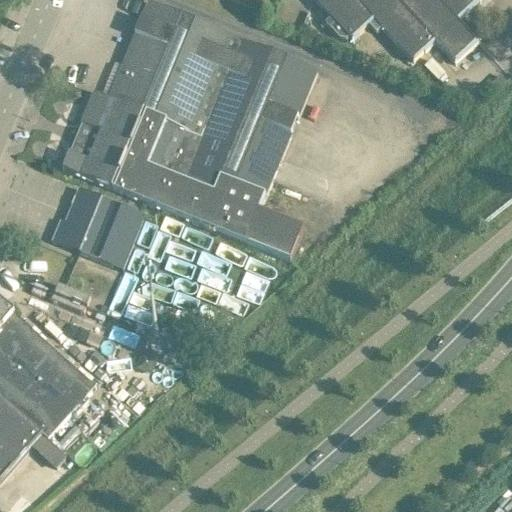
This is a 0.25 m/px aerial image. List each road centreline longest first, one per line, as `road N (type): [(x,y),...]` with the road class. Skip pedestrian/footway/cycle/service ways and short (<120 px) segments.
road 1 (secondary): [(263,511),(441,354),(511,277)]
road 2 (tertiary): [(0,118),(48,0)]
